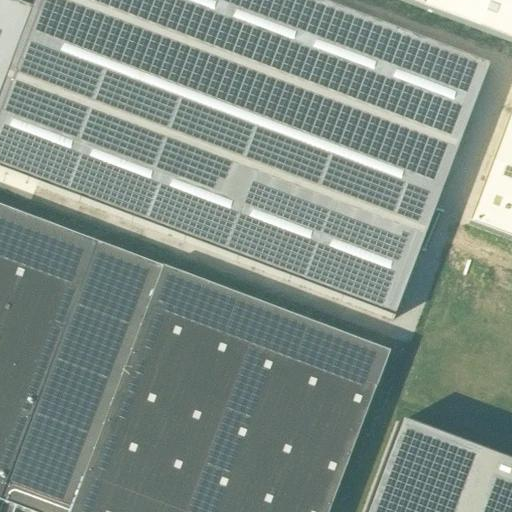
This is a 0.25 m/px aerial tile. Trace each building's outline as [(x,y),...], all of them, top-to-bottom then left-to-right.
[(0,0),(0,171),(393,320),(488,67),(310,0),(34,0),(30,10),(2,0),(0,0)] [(511,0),(404,0),(511,40),(511,116),(472,223),(511,238),(511,0)] [(0,503),(2,504),(3,503),(15,508),(15,509),(22,511),(328,511),(375,388),(388,354),(0,207),(0,503)] [(511,511),(511,466),(398,424),(365,511),(511,511)] [(2,504),(0,510),(0,511),(13,511),(15,509),(15,508),(3,503),(2,504)]
